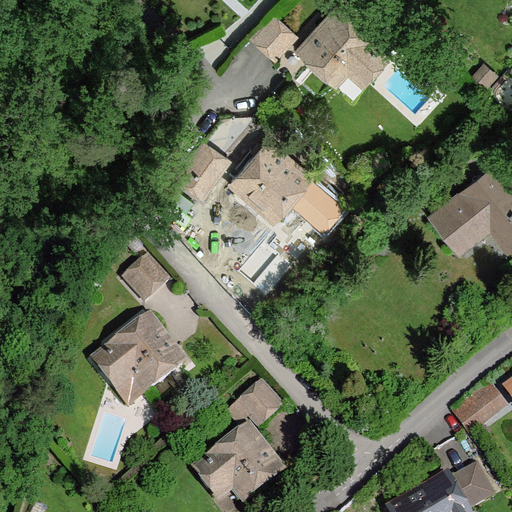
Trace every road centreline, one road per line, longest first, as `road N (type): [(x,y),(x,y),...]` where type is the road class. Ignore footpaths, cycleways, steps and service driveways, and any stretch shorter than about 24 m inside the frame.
road 1 (residential): [(129,0),(224,91),(162,174),(145,216),(363,467)]
road 2 (residential): [(363,467),(511,352)]
